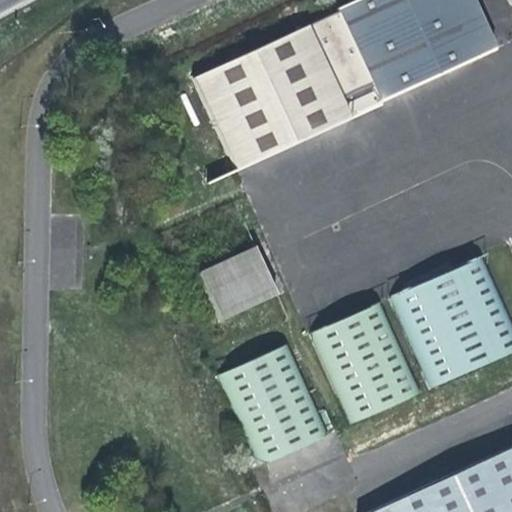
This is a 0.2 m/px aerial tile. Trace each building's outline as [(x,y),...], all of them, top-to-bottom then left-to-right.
[(339,0),(338,1),(379,93),(492,41),(472,0),(339,0)] [(350,113),(308,22),(198,75),(239,165),(350,113)] [(253,250),(199,273),(217,319),(273,296),(253,250)] [(510,357),(474,266),(384,303),(421,393),(510,357)] [(304,334),(328,393),(343,427),(408,399),(371,307),(304,334)] [(315,439),(278,347),(210,374),(247,466),(315,439)] [(511,511),(511,443),(360,510),(360,511),(511,511)]
